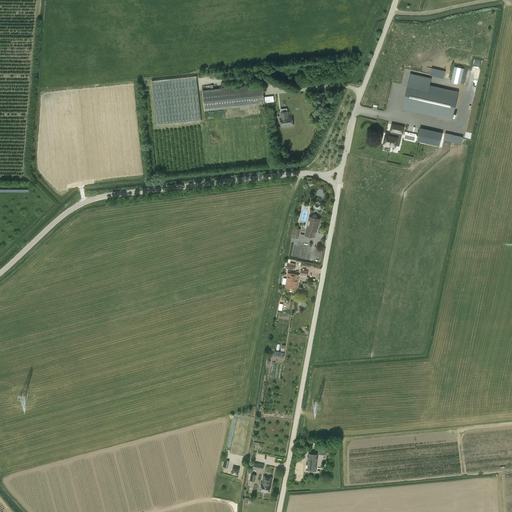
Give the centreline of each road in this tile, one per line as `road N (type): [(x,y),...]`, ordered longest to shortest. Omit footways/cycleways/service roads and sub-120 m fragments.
road 1 (unclassified): [(0,273),(91,199),(321,174)]
road 2 (unclassified): [(279,511),(338,189)]
road 3 (unclassified): [(343,164),(353,113),(396,0)]
